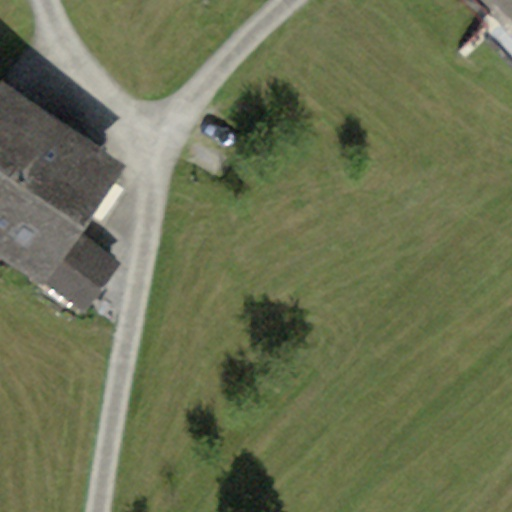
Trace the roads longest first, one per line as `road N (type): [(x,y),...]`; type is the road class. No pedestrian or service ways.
road 1 (track): [(98,511),(158,141),(67,50),(47,0)]
road 2 (track): [(293,0),(218,68),(158,141)]
